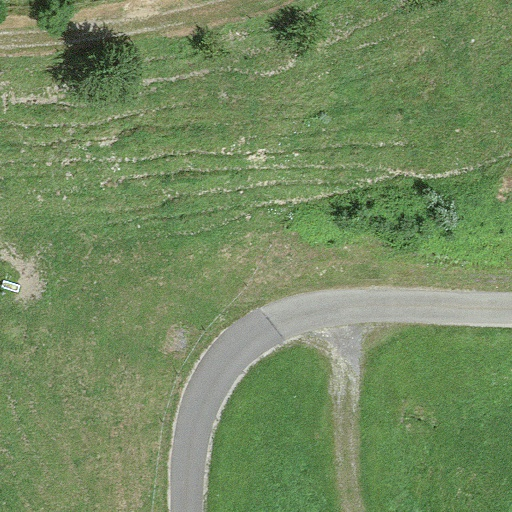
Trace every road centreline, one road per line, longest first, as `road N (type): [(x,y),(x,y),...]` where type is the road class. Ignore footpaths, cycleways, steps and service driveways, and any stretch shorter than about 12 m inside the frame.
road 1 (track): [(192,511),(198,420),(220,369),(263,328),(314,308),(511,309)]
road 2 (track): [(249,0),(0,41)]
